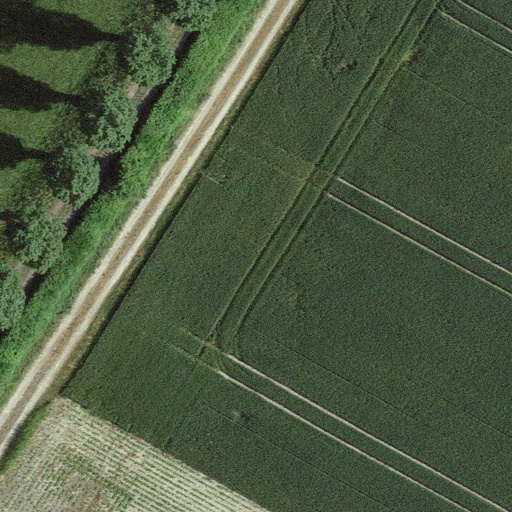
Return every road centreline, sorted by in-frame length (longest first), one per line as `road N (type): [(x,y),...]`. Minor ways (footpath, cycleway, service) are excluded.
road 1 (track): [(287,0),(0,445)]
road 2 (track): [(201,0),(0,321)]
